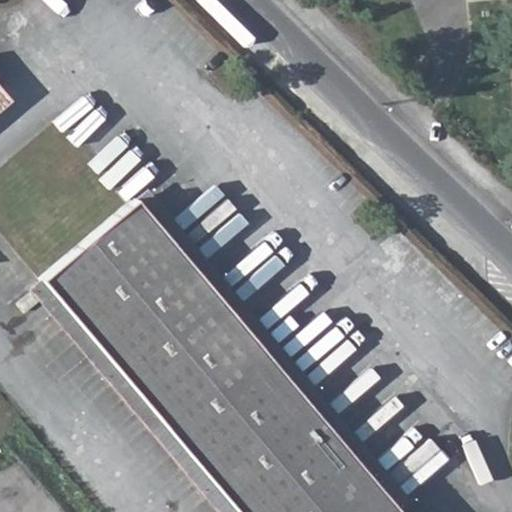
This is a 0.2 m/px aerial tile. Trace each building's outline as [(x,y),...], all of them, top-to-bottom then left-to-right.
[(0,106),(9,99),(0,88),(0,106)] [(133,197),(398,511),(409,501),(144,187),(133,197)] [(133,197),(38,278),(235,511),(398,511),(133,197)] [(27,288),(215,511),(235,511),(38,278),(27,288)] [(404,511),(423,511),(426,510),(418,500),(404,511)]
